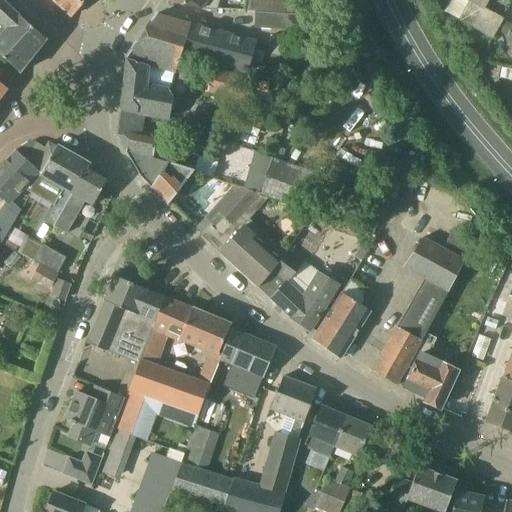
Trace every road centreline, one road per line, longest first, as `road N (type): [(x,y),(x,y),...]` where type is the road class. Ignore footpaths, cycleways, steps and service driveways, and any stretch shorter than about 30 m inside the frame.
road 1 (residential): [(511,462),(299,353),(133,200)]
road 2 (residential): [(16,511),(82,301),(133,200)]
road 3 (primary): [(511,176),(437,84),(389,0)]
